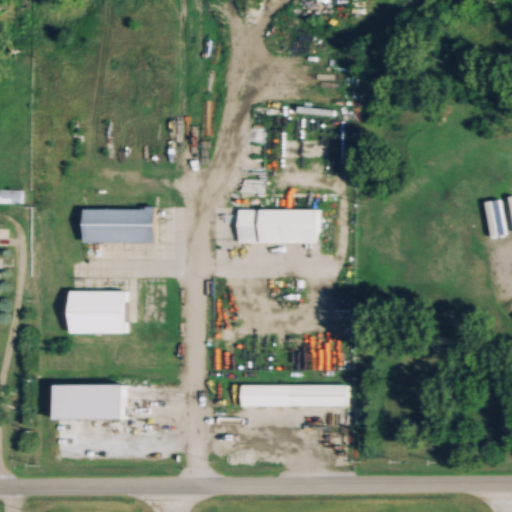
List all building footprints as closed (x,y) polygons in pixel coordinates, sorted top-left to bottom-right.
[(21,188),(0,188),(0,201),(21,202),(21,188)] [(157,242),(157,207),(84,207),(84,242),(157,242)] [(321,242),(321,207),(239,207),(239,242),(321,242)] [(72,290),(72,333),(128,333),(128,290),(72,290)] [(348,384),(242,384),(242,406),(348,406),(348,384)]
